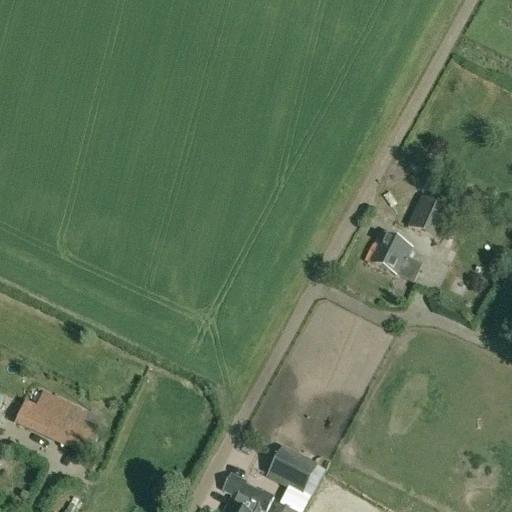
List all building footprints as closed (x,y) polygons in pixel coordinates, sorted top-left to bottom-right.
[(410,228),(440,242),(454,211),(424,197),(410,228)] [(407,261),(413,250),(382,235),(368,264),(399,279),(399,278),(413,285),(422,268),(407,261)] [(45,441),(55,419),(25,405),(15,427),(45,441)] [(88,461),(98,439),(77,429),(67,451),(88,461)] [(284,451),(270,478),(305,496),(319,468),(284,451)] [(246,488),(248,483),(232,476),(223,493),(234,499),(258,511),(267,511),(276,497),(264,492),(262,496),(246,488)] [(227,511),(258,511),(234,499),(227,511)]
